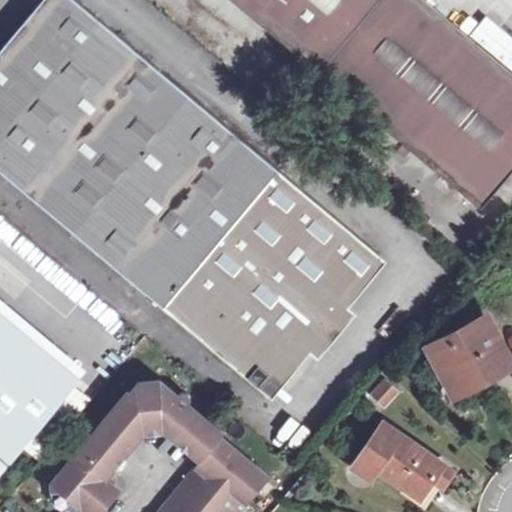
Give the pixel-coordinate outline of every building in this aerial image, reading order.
[(0,170),(267,400),(306,355),(313,361),(353,316),(346,309),(384,263),(77,0),(45,0),(0,51),(0,170)] [(232,0),(475,211),(511,166),(511,75),(424,0),(232,0)] [(0,469),(75,380),(0,316),(0,469)] [(483,321),(431,348),(436,359),(428,364),(436,379),(445,375),(452,390),(488,372),(490,377),(507,368),(483,321)] [(385,410),(399,391),(382,378),(368,397),(385,410)] [(242,511),(268,480),(257,471),(218,440),(222,434),(190,406),(190,405),(190,404),(190,403),(190,402),(190,401),(189,400),(189,399),(188,398),(187,397),(187,396),(186,396),(185,396),(185,395),(184,395),(183,395),(182,395),(181,395),(180,395),(179,395),(179,396),(177,396),(158,379),(139,384),(129,396),(126,394),(83,446),(78,446),(75,447),(72,448),(44,482),(49,486),(51,505),(59,511),(104,511),(121,493),(107,481),(143,437),(164,434),(199,462),(159,511),(242,511)] [(423,499),(436,480),(446,466),(385,424),(355,468),(373,480),(380,470),(423,499)] [(446,466),(436,480),(445,487),(455,472),(446,466)]
